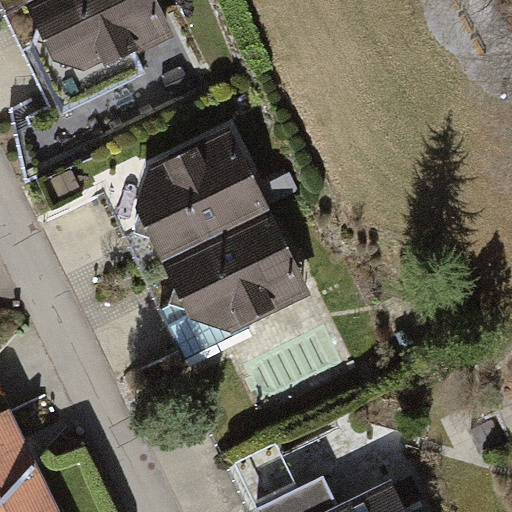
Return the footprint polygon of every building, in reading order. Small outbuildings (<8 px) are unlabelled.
[(152,0),(33,0),(30,2),(41,23),(33,47),(63,111),(144,71),(123,29),(148,16),(151,21),(161,16),(152,0)] [(204,169),(194,151),(169,162),(172,169),(152,179),(135,230),(157,239),(167,259),(266,212),(236,148),(227,153),(229,157),(204,169)] [(266,212),(167,259),(177,281),(171,302),(161,308),(180,350),(184,358),(249,327),(244,317),(268,305),(259,286),(286,274),(288,278),(297,274),(266,212)] [(4,411),(0,412),(0,511),(63,511),(40,466),(12,407),(4,411)] [(257,508),(258,511),(402,511),(389,484),(340,508),(323,475),(257,508)] [(420,496),(410,477),(391,486),(401,505),(420,496)]
